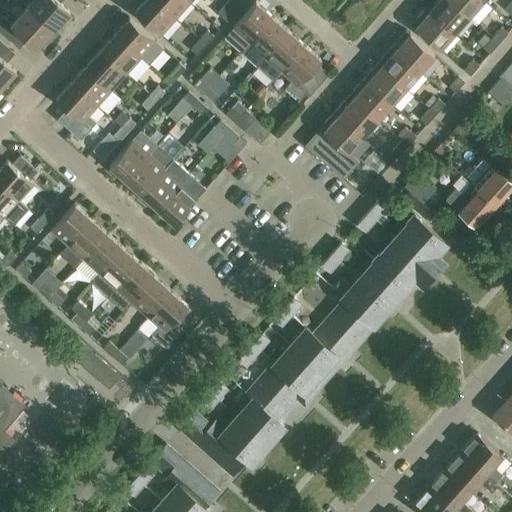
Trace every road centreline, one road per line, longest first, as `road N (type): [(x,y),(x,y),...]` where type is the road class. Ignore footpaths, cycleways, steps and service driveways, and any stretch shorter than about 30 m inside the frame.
road 1 (residential): [(235,310),(11,112)]
road 2 (residential): [(59,511),(235,310)]
road 3 (residential): [(367,511),(511,349)]
road 4 (residential): [(287,0),(352,57),(403,0)]
road 5 (residential): [(11,112),(114,0)]
road 6 (residential): [(235,310),(314,219)]
